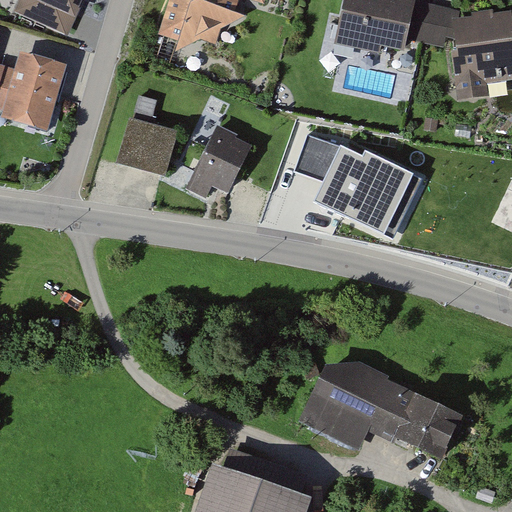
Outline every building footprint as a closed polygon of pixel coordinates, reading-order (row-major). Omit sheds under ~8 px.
[(84,0),(21,0),(15,13),(68,37),(84,0)] [(173,0),(160,40),(182,44),(181,53),(249,19),(238,16),(243,2),(268,9),(270,0),(173,0)] [(408,41),(445,49),(453,10),(406,0),(345,0),(335,46),(382,56),(383,49),(405,53),(408,41)] [(511,13),(452,23),(457,54),(451,55),(458,102),(487,97),(485,86),(511,81),(511,13)] [(0,114),(5,116),(2,126),(53,141),(74,73),(26,58),(20,77),(0,70),(0,114)] [(142,100),(119,164),(163,179),(178,136),(153,127),(160,107),(142,100)] [(222,127),(188,188),(211,202),(219,188),(232,195),(259,148),(222,127)] [(383,185),(350,168),(326,212),(361,231),(381,195),(409,210),(423,184),(392,168),(383,185)] [(363,364),(332,369),(304,421),(363,453),(373,433),(398,447),(400,440),(449,463),(467,418),(394,383),(394,379),(363,364)] [(315,511),(320,501),(220,466),(203,511),(315,511)]
